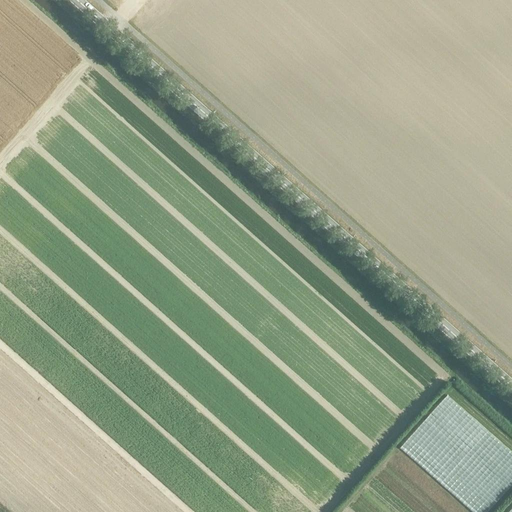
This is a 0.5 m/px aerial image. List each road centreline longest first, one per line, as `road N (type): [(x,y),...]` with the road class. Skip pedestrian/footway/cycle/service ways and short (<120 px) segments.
road 1 (secondary): [(511,387),(73,0)]
road 2 (track): [(187,511),(0,344)]
